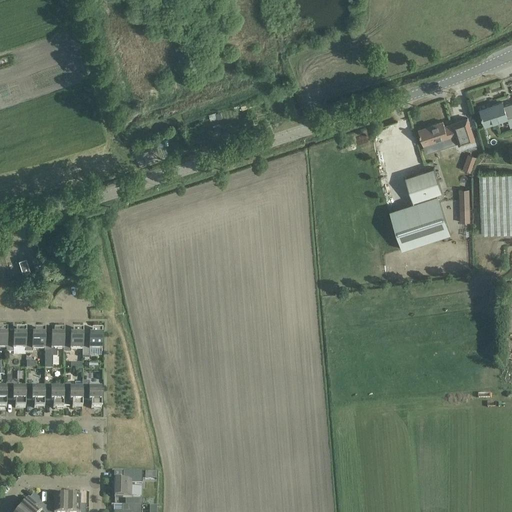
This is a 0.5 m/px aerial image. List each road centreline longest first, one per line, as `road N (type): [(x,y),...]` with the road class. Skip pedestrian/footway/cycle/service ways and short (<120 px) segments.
road 1 (tertiary): [(0,230),(311,133),(511,54)]
road 2 (residential): [(96,486),(98,427),(0,424)]
